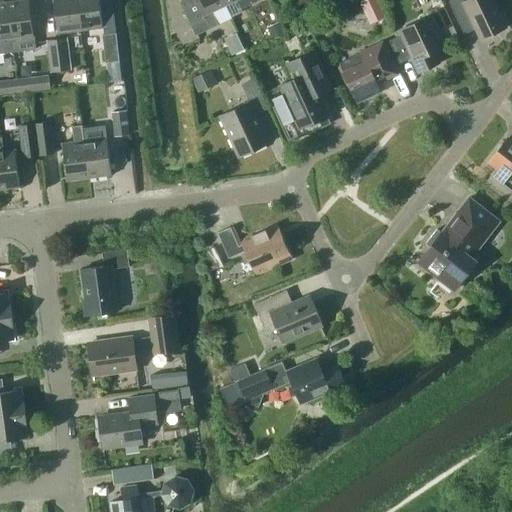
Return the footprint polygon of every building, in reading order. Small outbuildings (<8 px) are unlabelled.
[(14,0),(6,1),(11,39),(13,52),(35,49),(34,36),(29,0),(14,0)] [(52,0),(57,33),(80,30),(75,0),(52,0)] [(75,0),(80,30),(103,27),(99,0),(75,0)] [(224,4),(222,0),(183,0),(179,2),(195,35),(218,24),(211,10),(224,4)] [(222,0),(224,4),(231,0),(236,0),(240,8),(257,0),(222,0)] [(376,0),(364,0),(361,2),(370,22),(383,15),(376,0)] [(505,27),(491,0),(465,0),(464,1),(463,0),(449,0),(448,1),(464,33),(476,28),(481,38),(505,27)] [(11,39),(6,1),(0,1),(0,53),(13,52),(11,39)] [(445,45),(431,15),(398,30),(400,34),(388,40),(399,63),(411,57),(418,72),(439,62),(433,51),(445,45)] [(328,27),(324,18),(312,23),(317,32),(328,27)] [(286,31),(281,21),(267,27),(272,38),(286,31)] [(310,31),(306,22),(292,28),(296,38),(310,31)] [(119,61),(115,33),(102,35),(105,63),(119,61)] [(232,55),(244,49),(236,33),(224,38),(232,55)] [(71,68),(67,39),(46,41),(50,71),(71,68)] [(396,73),(392,64),(382,42),(338,63),(357,101),(380,90),(376,82),(396,73)] [(326,80),(313,51),(285,64),(293,79),(281,85),(284,93),(271,99),(283,125),(296,118),(300,127),(311,122),(314,127),(327,121),(324,116),(327,115),(313,86),(326,80)] [(217,84),(210,70),(193,79),(199,92),(217,84)] [(16,80),(18,92),(50,88),(48,76),(16,80)] [(268,107),(254,78),(241,84),(249,102),(220,115),(239,155),(268,142),(255,113),(268,107)] [(0,94),(18,92),(16,80),(0,82),(0,94)] [(32,103),(31,93),(20,94),(21,100),(26,104),(32,103)] [(129,134),(126,111),(111,113),(114,136),(129,134)] [(35,123),(39,156),(55,154),(51,121),(35,123)] [(39,156),(35,123),(19,125),(23,158),(39,156)] [(82,126),(89,178),(112,175),(106,136),(94,138),(92,124),(82,126)] [(89,178),(82,126),(72,127),(73,141),(61,142),(66,181),(89,178)] [(0,189),(20,187),(15,148),(4,150),(2,136),(0,136),(0,189)] [(511,142),(506,138),(489,161),(500,169),(498,171),(497,170),(492,175),(511,190),(511,142)] [(499,221),(468,197),(441,232),(436,229),(426,242),(430,246),(418,263),(453,290),(475,261),(471,257),(499,221)] [(292,258),(277,224),(240,240),(242,244),(238,246),(230,226),(217,232),(228,258),(245,251),(255,274),(292,258)] [(223,246),(211,249),(216,268),(228,265),(223,246)] [(129,266),(127,249),(102,252),(104,266),(81,269),(85,299),(82,300),(84,315),(117,310),(112,268),(129,266)] [(0,316),(11,315),(9,299),(7,300),(6,292),(0,293),(0,316)] [(264,328),(276,323),(283,341),(320,325),(308,296),(284,306),(278,293),(253,303),(264,328)] [(14,331),(11,315),(0,316),(0,340),(12,339),(11,332),(14,331)] [(178,348),(173,315),(150,318),(154,352),(178,348)] [(136,369),(131,337),(88,343),(93,380),(94,380),(93,374),(136,369)] [(250,375),(237,381),(243,397),(244,398),(246,402),(258,407),(263,396),(262,394),(280,386),(291,381),(300,402),(329,390),(329,392),(346,385),(337,364),(321,370),(316,358),(286,371),(270,378),(266,368),(250,375)] [(245,363),(230,369),(231,374),(234,380),(234,382),(237,381),(250,375),(245,363)] [(243,397),(237,381),(234,382),(219,388),(228,409),(240,404),(238,399),(243,397)] [(179,390),(177,390),(159,392),(160,403),(190,400),(188,385),(178,386),(179,390)] [(0,415),(25,412),(23,396),(20,397),(19,389),(0,392),(0,415)] [(157,423),(153,395),(129,398),(131,412),(98,417),(103,454),(104,454),(103,447),(142,441),(140,425),(157,423)] [(27,428),(25,412),(0,415),(0,453),(4,452),(2,439),(26,436),(25,429),(27,428)] [(153,479),(151,464),(112,469),(114,484),(153,479)] [(188,479),(174,475),(164,482),(161,491),(138,493),(137,484),(121,486),(122,499),(110,501),(111,511),(153,511),(152,495),(160,495),(168,506),(180,509),(191,502),(194,491),(188,479)]
